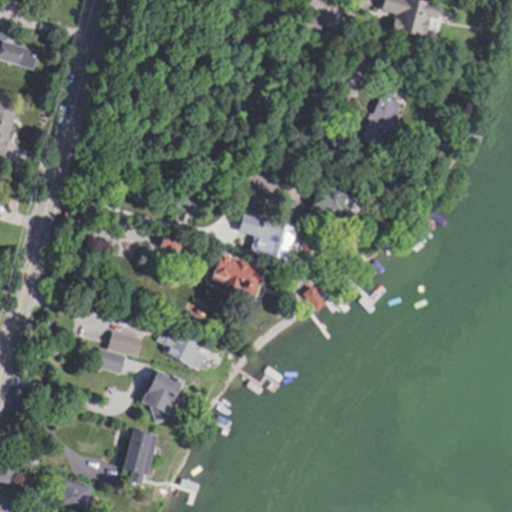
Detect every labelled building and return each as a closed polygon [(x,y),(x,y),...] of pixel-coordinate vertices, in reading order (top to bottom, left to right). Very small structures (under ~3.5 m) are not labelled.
[(424,41),(432,4),(414,0),(377,0),(375,13),(389,16),(385,32),(424,41)] [(0,61),(15,65),(19,46),(7,43),(8,37),(0,34),(0,61)] [(0,156),(0,157),(16,102),(0,98),(0,156)] [(242,206),(262,213),(267,198),(247,191),(242,206)] [(258,269),(210,258),(205,281),(253,291),(258,269)] [(311,310),(320,304),(308,287),(299,294),(311,310)] [(199,349),(169,328),(155,349),(184,369),(199,349)] [(102,350),(132,358),(136,339),(107,332),(102,350)] [(114,374),(119,360),(98,352),(93,366),(114,374)] [(133,403),(149,409),(145,419),(157,424),(174,382),(146,371),(133,403)] [(115,470),(142,478),(153,437),(126,430),(115,470)] [(18,463),(28,467),(31,459),(21,455),(18,463)] [(0,483),(14,482),(14,467),(0,467),(0,483)]
